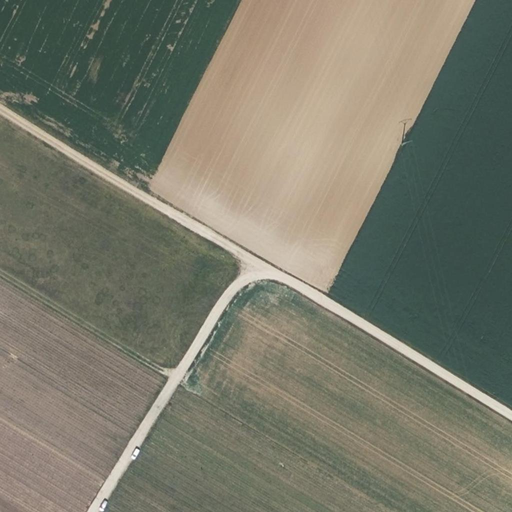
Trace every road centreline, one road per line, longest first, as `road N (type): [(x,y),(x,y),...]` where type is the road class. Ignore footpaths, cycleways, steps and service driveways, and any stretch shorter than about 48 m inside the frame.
road 1 (unclassified): [(176,374),(250,259),(511,413)]
road 2 (track): [(91,511),(176,374),(0,266)]
road 3 (track): [(250,259),(0,107)]
